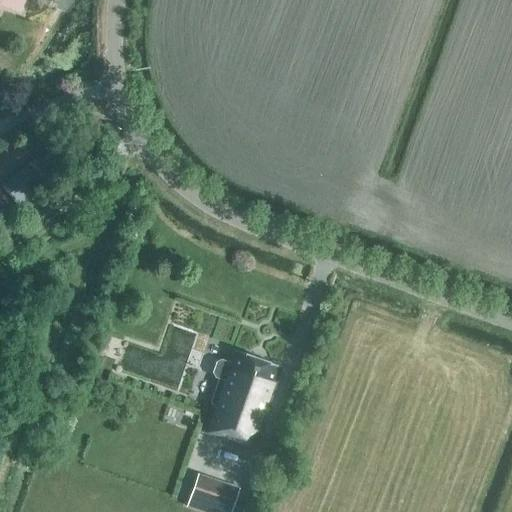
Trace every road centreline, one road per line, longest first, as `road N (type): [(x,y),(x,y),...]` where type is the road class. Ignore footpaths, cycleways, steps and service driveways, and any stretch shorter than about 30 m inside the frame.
road 1 (unclassified): [(511,323),(222,218),(170,177),(142,145),(118,90),(114,0)]
road 2 (track): [(142,145),(109,161),(0,254)]
